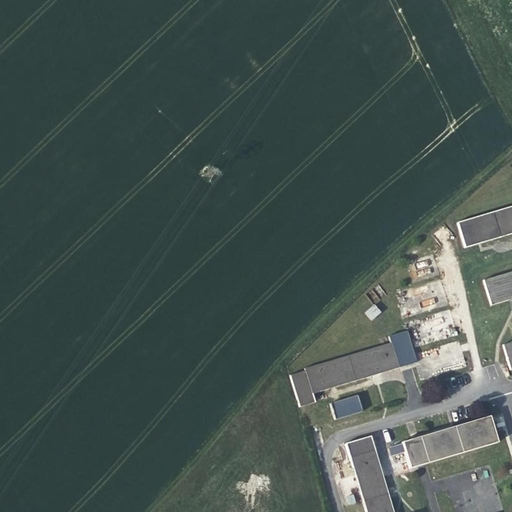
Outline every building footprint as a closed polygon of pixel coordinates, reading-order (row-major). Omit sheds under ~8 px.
[(467,244),(511,230),(511,204),(460,220),(467,244)] [(511,268),(487,276),(494,301),(511,295),(511,339),(506,341),(511,362),(511,268)] [(372,303),(365,310),(371,317),(378,310),(372,303)] [(378,335),(380,342),(388,340),(386,333),(378,335)] [(303,365),(304,367),(310,390),(397,365),(389,340),(388,340),(380,342),(303,365)] [(313,399),(310,390),(304,367),(289,372),(297,403),(313,399)] [(329,403),(334,419),(363,410),(358,394),(329,403)] [(409,463),(497,438),(489,413),(401,438),(409,463)] [(394,511),(369,431),(344,439),(366,511),(413,511),(413,510),(404,511),(394,511)]
